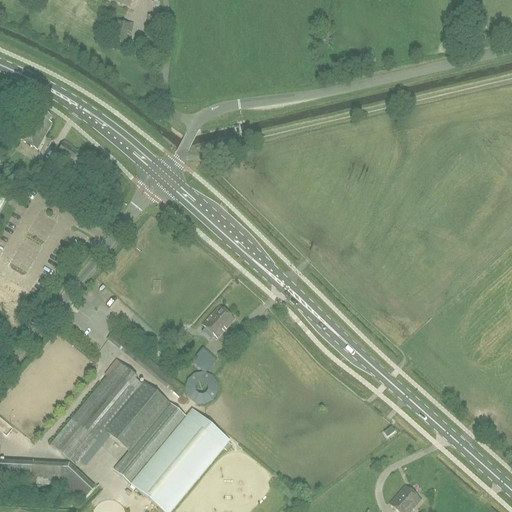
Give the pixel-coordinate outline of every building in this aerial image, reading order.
[(131,33),(134,23),(116,17),(113,28),(118,29),(116,35),(111,33),(108,44),(126,50),(129,39),(126,38),(127,32),(131,33)] [(37,151),(53,124),(49,122),(51,118),(41,112),(39,116),(35,114),(33,117),(28,114),(24,121),(29,124),(19,141),(37,151)] [(77,171),(87,155),(79,149),(78,151),(73,148),(74,146),(65,141),(55,158),(64,163),(66,160),(70,162),(68,165),(77,171)] [(97,286),(87,292),(91,298),(101,292),(97,286)] [(108,289),(104,293),(111,299),(115,295),(108,289)] [(86,295),(75,305),(80,311),(91,301),(86,295)] [(217,340),(234,320),(219,307),(202,327),(217,340)] [(206,374),(217,362),(203,349),(192,362),(206,374)] [(173,370),(180,361),(171,354),(164,363),(173,370)] [(80,462),(84,465),(107,438),(103,434),(105,433),(129,453),(114,472),(130,486),(162,511),(172,511),(230,442),(192,411),(184,421),(134,380),(136,378),(120,364),(51,447),(75,467),(80,462)] [(177,385),(170,393),(178,399),(185,391),(177,385)] [(392,428),(384,434),(387,439),(395,433),(392,428)] [(0,484),(36,486),(37,464),(0,462),(0,484)] [(396,511),(411,511),(421,501),(405,487),(389,506),(396,511)] [(77,494),(81,498),(86,491),(82,488),(77,494)]
